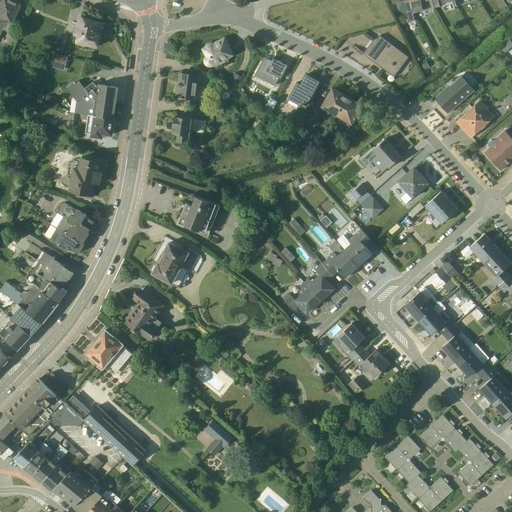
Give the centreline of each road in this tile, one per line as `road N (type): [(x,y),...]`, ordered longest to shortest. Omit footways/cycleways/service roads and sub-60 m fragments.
road 1 (tertiary): [(153,26),(130,182),(112,244),(75,314),(0,394)]
road 2 (residential): [(442,381),(379,307),(491,203)]
road 3 (residential): [(232,14),(330,58),(404,108)]
road 4 (residential): [(491,203),(404,108)]
